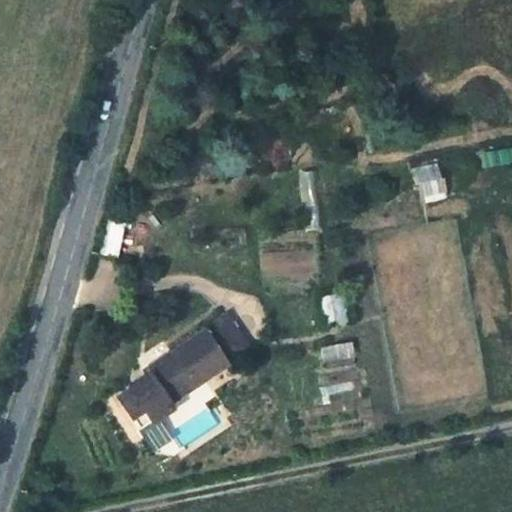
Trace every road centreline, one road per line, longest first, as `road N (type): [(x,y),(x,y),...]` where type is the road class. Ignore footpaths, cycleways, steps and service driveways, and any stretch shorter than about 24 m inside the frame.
road 1 (tertiary): [(0,485),(144,0)]
road 2 (track): [(143,511),(511,432)]
